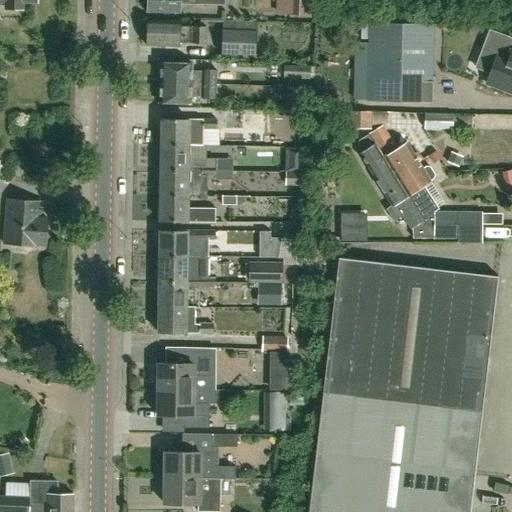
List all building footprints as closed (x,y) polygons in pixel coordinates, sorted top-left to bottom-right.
[(0,0),(0,1),(5,1),(5,9),(22,9),(22,2),(36,2),(35,0),(0,0)] [(223,5),(222,0),(147,0),(147,11),(178,12),(178,2),(189,2),(189,4),(223,5)] [(289,0),(289,12),(308,13),(308,0),(289,0)] [(192,28),(179,28),(179,21),(147,20),(147,46),(178,46),(178,43),(192,43),(192,45),(205,45),(206,27),(192,27),(192,28)] [(431,101),(433,26),(369,24),(368,100),(431,101)] [(255,56),(256,32),(222,31),(221,55),(255,56)] [(511,77),(511,51),(503,74),(511,77)] [(202,73),(191,72),(192,64),(160,63),(159,83),(215,85),(216,71),(202,70),(202,73)] [(215,99),(215,85),(159,83),(158,103),(190,104),(190,96),(201,96),(201,98),(215,99)] [(305,112),(305,87),(286,87),(286,111),(305,112)] [(371,128),(372,112),(354,111),(354,128),(371,128)] [(452,130),(452,114),(424,113),(424,129),(452,130)] [(216,129),(216,118),(202,118),(202,129),(216,129)] [(188,119),(161,119),(161,145),(187,145),(188,119)] [(393,151),(389,144),(391,142),(382,126),(370,133),(384,157),(383,158),(395,177),(419,162),(407,143),(393,151)] [(161,145),(161,170),(187,170),(187,166),(201,166),(201,176),(207,176),(215,176),(215,172),(215,166),(215,158),(206,158),(206,146),(188,146),(161,145)] [(395,177),(383,158),(374,145),(361,153),(369,167),(368,167),(391,205),(386,208),(393,221),(403,214),(412,228),(423,220),(422,220),(423,220),(407,196),(395,177)] [(303,171),(303,149),(286,149),(285,171),(303,171)] [(441,158),(436,151),(428,156),(433,164),(441,158)] [(460,156),(451,152),(447,162),(456,166),(460,156)] [(215,172),(231,172),(232,158),(215,158),(215,166),(215,172)] [(407,196),(423,220),(433,224),(482,224),(482,212),(434,211),(434,212),(427,203),(432,200),(423,185),(431,181),(431,180),(434,178),(436,174),(431,167),(427,166),(423,168),(419,162),(395,177),(407,196)] [(201,176),(201,166),(187,166),(187,170),(161,170),(160,196),(187,196),(207,196),(207,176),(201,176)] [(505,189),(511,187),(511,170),(501,172),(505,189)] [(231,180),(231,172),(215,172),(215,176),(215,180),(231,180)] [(303,185),(304,172),(286,172),(285,185),(303,185)] [(215,222),(215,208),(187,208),(187,196),(160,196),(160,221),(215,222)] [(237,205),(237,197),(221,197),(221,205),(237,205)] [(45,243),(47,217),(41,216),(42,201),(8,198),(5,241),(39,244),(39,243),(45,243)] [(423,220),(412,228),(412,236),(412,237),(482,238),(482,224),(433,224),(423,220),(422,220),(423,220)] [(160,230),(160,256),(198,257),(198,256),(208,257),(208,241),(200,241),(200,231),(186,231),(160,230)] [(274,257),(274,235),(259,235),(258,257),(274,257)] [(207,277),(208,268),(198,268),(198,257),(160,256),(159,282),(186,282),(186,277),(200,277),(200,287),(214,287),(214,277),(207,277)] [(469,511),(497,276),(338,258),(308,511),(469,511)] [(282,263),(249,262),(248,282),(282,283),(282,263)] [(200,287),(200,277),(186,277),(186,282),(159,282),(159,307),(195,307),(195,306),(185,306),(186,286),(200,287)] [(213,334),(213,324),(195,324),(195,307),(159,307),(158,333),(213,334)] [(287,352),(288,337),(262,336),(261,352),(287,352)] [(209,376),(209,352),(185,351),(184,364),(158,363),(158,389),(193,390),(193,376),(209,376)] [(289,390),(289,376),(269,376),(269,389),(289,390)] [(208,427),(208,415),(209,403),(192,403),(193,390),(158,389),(157,415),(184,415),(184,427),(208,427)] [(264,431),(279,431),(283,431),(284,412),(265,412),(264,431)] [(236,446),(237,434),(212,433),(211,446),(236,446)] [(165,452),(164,478),(199,478),(211,478),(235,478),(235,466),(217,466),(218,452),(199,452),(165,452)] [(0,454),(0,475),(12,473),(7,453),(0,454)] [(219,502),(219,478),(211,478),(199,478),(164,478),(164,503),(197,503),(197,511),(219,511),(219,502)] [(0,511),(72,511),(73,494),(57,493),(57,481),(42,481),(42,502),(31,501),(31,497),(0,496),(0,511)]
